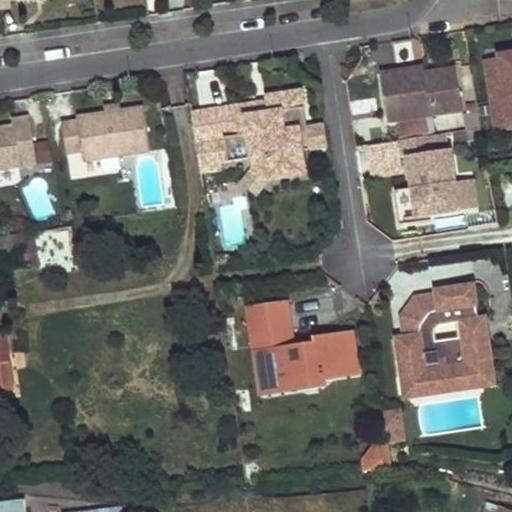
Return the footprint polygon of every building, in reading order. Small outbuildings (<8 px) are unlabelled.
[(425,66),(397,70),(398,77),(425,73),(425,66)] [(397,70),(381,73),(388,122),(399,121),(426,117),(463,111),(457,68),(425,73),(398,77),(397,70)] [(249,105),(196,113),(200,143),(228,139),(232,162),(256,159),(257,167),(273,181),(310,176),(306,151),(303,129),(310,128),(305,91),(268,96),(269,102),(271,113),(250,116),(249,105)] [(511,100),(486,105),(494,154),(511,150),(511,100)] [(271,113),(269,102),(249,105),(250,116),(271,113)] [(121,105),(106,107),(107,113),(122,111),(121,105)] [(79,122),(63,124),(67,154),(83,151),(85,161),(151,151),(145,108),(122,111),(107,113),(78,118),(79,122)] [(479,113),(464,116),(466,131),(482,128),(479,113)] [(426,117),(399,121),(402,137),(429,133),(426,117)] [(0,169),(37,164),(30,118),(14,120),(15,126),(0,128),(0,169)] [(310,128),(303,129),(306,151),(314,150),(310,128)] [(431,136),(401,140),(404,158),(409,157),(413,189),(418,189),(420,199),(415,199),(418,218),(461,211),(452,149),(433,153),(431,136)] [(228,139),(200,143),(204,166),(232,162),(228,139)] [(458,173),(461,208),(477,206),(474,171),(458,173)] [(19,265),(17,236),(0,237),(0,265),(3,268),(19,265)] [(494,369),(486,317),(480,318),(474,284),(436,290),(437,294),(439,309),(434,310),(430,312),(422,324),(421,329),(421,334),(405,337),(397,338),(403,376),(425,373),(427,388),(467,382),(466,373),(494,369)] [(437,294),(417,297),(411,300),(406,304),(403,310),(402,316),(405,337),(421,334),(421,329),(422,324),(430,312),(434,310),(439,309),(437,294)] [(285,303),(249,308),(258,374),(277,371),(286,379),(295,377),(296,381),(306,389),(315,388),(323,381),(323,377),(356,372),(350,334),(316,339),(316,344),(292,347),(285,303)] [(0,334),(0,370),(2,391),(13,389),(6,334),(0,334)] [(496,384),(494,369),(466,373),(467,382),(427,388),(425,373),(403,376),(407,398),(496,384)] [(277,371),(258,374),(260,386),(296,381),(295,377),(286,379),(277,371)] [(384,413),(389,443),(405,440),(400,411),(384,413)] [(369,471),(393,469),(389,443),(379,445),(367,460),(369,471)] [(8,511),(7,497),(0,498),(0,511),(8,511)]
